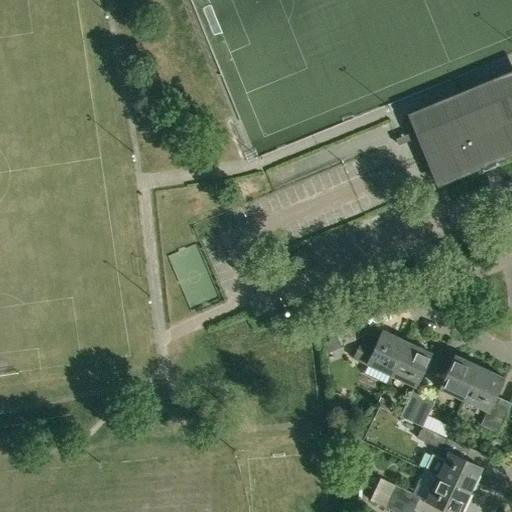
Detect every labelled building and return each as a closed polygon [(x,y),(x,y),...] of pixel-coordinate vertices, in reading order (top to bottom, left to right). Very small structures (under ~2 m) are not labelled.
[(450,117),(414,131),(435,181),(480,163),(482,170),(496,164),(493,157),(511,149),(511,90),(484,103),(479,91),(445,104),(450,117)] [(337,333),(339,338),(342,345),(368,335),(363,323),(337,333)] [(353,357),(366,363),(391,374),(406,340),(382,329),(372,350),(359,344),(353,357)] [(391,374),(414,385),(415,386),(431,352),(406,340),(391,374)] [(439,388),(463,399),(479,366),(455,354),(439,388)] [(504,377),(479,366),(463,399),(487,410),(480,424),(498,432),(509,405),(494,399),(504,377)] [(410,421),(423,395),(412,390),(400,416),(410,421)] [(423,395),(410,421),(422,426),(423,426),(434,400),(423,395)] [(377,405),(388,411),(392,402),(380,397),(377,405)] [(442,449),(447,437),(423,426),(422,426),(417,438),(442,449)] [(448,451),(436,475),(470,491),(481,467),(448,451)] [(436,475),(426,498),(425,500),(451,511),(460,511),(470,491),(436,475)] [(394,484),(389,496),(415,508),(420,496),(394,484)] [(384,507),(394,511),(413,511),(415,508),(389,496),(385,494),(382,501),(386,503),(384,507)]
